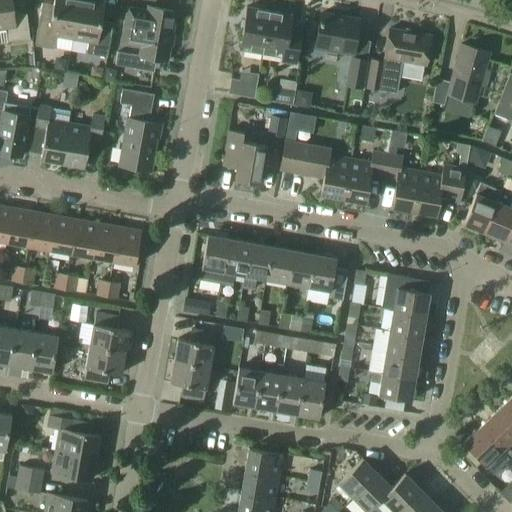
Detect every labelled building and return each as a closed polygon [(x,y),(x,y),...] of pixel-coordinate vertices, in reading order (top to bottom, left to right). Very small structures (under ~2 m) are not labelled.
[(7,43),(31,39),(27,13),(15,15),(13,0),(0,0),(0,29),(5,29),(7,43)] [(57,37),(73,40),(79,0),(55,0),(52,18),(40,16),(35,44),(55,48),(57,37)] [(95,0),(79,0),(73,40),(87,42),(85,55),(106,57),(111,29),(100,27),(101,21),(105,2),(95,0)] [(140,48),(138,55),(116,51),(114,65),(154,71),(156,58),(168,60),(176,10),(147,5),(146,9),(127,7),(121,44),(140,48)] [(241,47),(263,51),(271,9),(249,6),(241,47)] [(292,13),(271,9),(263,51),(284,55),(283,60),(296,63),(301,36),(289,34),(292,13)] [(353,53),(359,20),(322,13),(316,47),(353,53)] [(390,29),(385,57),(382,57),(382,61),(370,59),(365,88),(397,93),(399,76),(422,79),(425,64),(426,65),(431,36),(390,29)] [(486,69),(491,52),(461,44),(450,81),(437,77),(433,101),(444,104),(447,93),(476,101),(481,85),(486,87),(491,70),(486,69)] [(367,60),(349,57),(344,86),(363,88),(367,60)] [(257,82),(231,78),(228,92),(254,97),(257,82)] [(511,88),(503,86),(492,115),(511,121),(511,88)] [(160,122),(149,120),(153,93),(122,88),(119,102),(130,105),(127,117),(119,163),(152,169),(160,122)] [(22,155),(30,106),(5,102),(7,91),(0,89),(0,132),(4,133),(1,152),(22,155)] [(292,104),(294,93),(275,89),(272,100),(292,104)] [(42,159),(64,162),(71,122),(50,119),(52,108),(39,105),(35,128),(47,130),(42,159)] [(91,125),(71,122),(64,162),(85,166),(89,137),(102,139),(106,116),(93,113),(91,125)] [(267,141),(282,144),(287,118),(271,115),(267,141)] [(246,132),(234,130),(230,129),(224,163),(239,166),(237,178),(262,183),(269,145),(245,140),(246,132)] [(320,193),(342,197),(349,157),(329,153),(330,147),(284,138),(279,168),(323,176),(320,193)] [(370,172),(383,174),(387,152),(372,150),(370,161),(349,157),(342,197),(364,201),(370,172)] [(391,206),(413,211),(421,170),(400,166),(402,155),(387,152),(383,174),(397,177),(391,206)] [(511,162),(511,160),(503,157),(498,170),(508,174),(511,162)] [(439,195),(459,199),(458,201),(460,201),(466,167),(458,166),(443,163),(441,174),(421,170),(413,211),(435,215),(439,195)] [(496,201),(501,190),(480,182),(463,223),(484,231),(496,201)] [(484,231),(504,240),(511,219),(511,207),(496,201),(484,231)] [(0,241),(7,242),(13,207),(0,204),(0,241)] [(34,211),(13,207),(7,242),(28,246),(34,211)] [(55,214),(34,211),(28,246),(49,250),(55,214)] [(76,218),(55,214),(49,250),(70,253),(76,218)] [(97,222),(76,218),(70,253),(91,257),(97,222)] [(118,225),(97,222),(91,257),(112,261),(118,225)] [(140,229),(118,225),(112,261),(133,264),(140,229)] [(199,279),(220,283),(228,237),(206,233),(200,266),(202,266),(199,279)] [(235,272),(243,274),(249,241),(228,237),(220,283),(233,285),(235,272)] [(256,276),(265,277),(271,245),(249,241),(243,274),(244,274),(242,287),(254,289),(256,276)] [(265,277),(286,281),(292,249),(271,245),(265,277)] [(286,281),(308,285),(313,253),(292,249),(286,281)] [(308,285),(328,289),(327,296),(342,299),(347,269),(334,267),(335,257),(313,253),(308,285)] [(11,280),(22,282),(24,266),(13,264),(11,280)] [(24,266),(22,282),(33,284),(36,268),(24,266)] [(366,270),(355,269),(353,283),(364,285),(366,270)] [(53,287),(64,289),(66,273),(56,272),(53,287)] [(429,292),(427,292),(406,288),(408,276),(387,272),(384,285),(380,306),(425,314),(429,292)] [(66,273),(64,289),(76,291),(78,275),(66,273)] [(96,294),(106,296),(108,280),(99,279),(96,294)] [(108,280),(106,296),(118,298),(121,282),(108,280)] [(0,283),(0,298),(10,300),(13,286),(0,283)] [(29,303),(40,305),(42,291),(31,289),(29,303)] [(55,293),(42,291),(40,305),(53,307),(55,293)] [(186,298),(183,311),(208,315),(211,302),(186,298)] [(218,301),(215,316),(226,318),(228,303),(218,301)] [(361,303),(350,301),(347,316),(358,318),(361,303)] [(239,305),(236,320),(247,321),(249,307),(239,305)] [(392,309),(389,330),(421,335),(425,314),(380,306),(380,308),(392,309)] [(260,309),(257,323),(269,325),(271,310),(260,309)] [(92,323),(89,345),(125,351),(128,329),(117,327),(119,315),(95,312),(94,323),(92,323)] [(281,312),(279,327),(290,328),(292,314),(281,312)] [(310,331),(313,318),(300,316),(298,329),(310,331)] [(357,324),(346,323),(344,338),(355,339),(357,324)] [(0,361),(9,363),(15,328),(0,325),(0,361)] [(178,337),(174,359),(210,365),(214,344),(213,344),(215,332),(191,327),(189,339),(178,337)] [(9,363),(30,367),(36,331),(15,328),(9,363)] [(254,342),(265,344),(267,331),(256,329),(254,342)] [(418,356),(421,335),(389,330),(385,351),(418,356)] [(58,335),(36,331),(30,367),(52,370),(58,335)] [(265,344),(286,348),(289,335),(267,331),(265,344)] [(286,348),(307,351),(310,338),(289,335),(286,348)] [(307,351),(320,353),(322,340),(310,338),(307,351)] [(354,346),(343,344),(340,358),(351,360),(354,346)] [(85,366),(86,367),(84,378),(108,382),(110,370),(121,372),(125,351),(89,345),(85,366)] [(385,351),(382,372),(414,378),(418,356),(385,351)] [(170,381),(181,383),(179,394),(203,398),(205,387),(206,387),(210,365),(174,359),(170,381)] [(231,402),(254,405),(260,370),(262,361),(249,359),(248,368),(238,366),(231,402)] [(260,370),(254,405),(275,409),(282,373),(283,364),(272,362),(270,371),(260,370)] [(350,367),(339,365),(337,380),(347,382),(350,367)] [(382,372),(371,370),(369,381),(380,383),(378,394),(410,400),(414,378),(382,372)] [(275,409),(296,413),(303,377),(282,373),(275,409)] [(324,381),(303,377),(296,413),(318,416),(324,381)] [(231,398),(219,396),(217,408),(228,410),(231,398)] [(511,398),(510,397),(495,412),(511,429),(511,398)] [(511,439),(511,429),(495,412),(479,427),(504,453),(509,448),(506,446),(511,439)] [(0,460),(3,461),(5,452),(11,416),(0,413),(0,460)] [(59,428),(55,449),(96,457),(99,435),(72,430),(74,418),(49,414),(47,426),(59,428)] [(493,474),(509,458),(504,453),(479,427),(463,442),(485,466),(493,474)] [(248,447),(245,468),(278,474),(282,453),(248,447)] [(92,478),(96,457),(55,449),(52,470),(92,478)] [(338,482),(353,497),(377,473),(362,458),(338,482)] [(19,464),(17,476),(42,481),(44,468),(19,464)] [(275,494),(278,474),(245,468),(241,489),(275,494)] [(308,469),(307,479),(320,481),(322,471),(308,469)] [(382,496),(382,497),(396,511),(420,487),(404,472),(390,486),(391,487),(382,496)] [(390,486),(377,473),(353,497),(368,511),(382,497),(382,496),(391,487),(390,486)] [(16,476),(14,488),(40,493),(42,481),(17,476),(16,476)] [(307,479),(304,491),(318,494),(320,481),(307,479)] [(511,481),(502,490),(511,500),(511,498),(511,481)] [(423,511),(434,502),(420,487),(396,511),(397,511),(423,511)] [(254,511),(272,511),(275,494),(241,489),(238,509),(254,511)] [(47,492),(43,511),(85,511),(88,499),(47,492)] [(319,511),(337,511),(338,511),(330,502),(319,511)] [(444,511),(434,502),(423,511),(444,511)]
